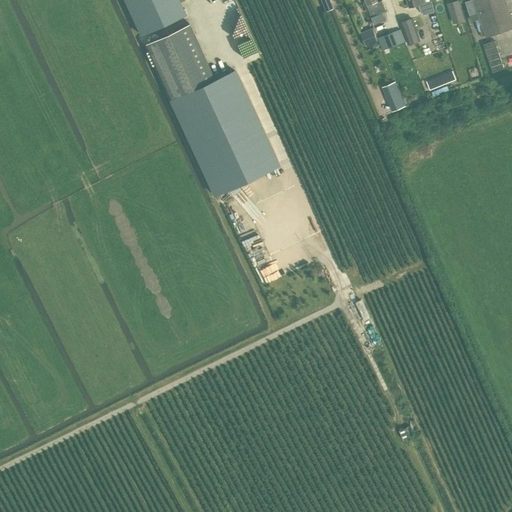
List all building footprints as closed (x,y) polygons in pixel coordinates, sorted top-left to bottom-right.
[(124,0),(141,34),(184,14),(177,0),(124,0)] [(430,0),(406,0),(409,7),(419,4),(423,15),(434,11),(430,0)] [(453,24),(465,20),(458,0),(456,0),(447,3),(453,24)] [(486,37),(511,28),(511,19),(505,0),(471,0),(465,2),(469,15),(477,12),(486,37)] [(371,17),(386,11),(382,1),(367,7),(371,17)] [(373,25),(385,20),(382,13),(370,18),(373,25)] [(415,27),(422,25),(419,16),(401,22),(408,44),(420,40),(415,27)] [(170,99),(214,79),(189,23),(145,43),(170,99)] [(373,28),(361,33),(366,46),(378,41),(373,28)] [(382,50),(405,41),(400,29),(378,38),(382,50)] [(495,41),(483,45),(493,73),(504,69),(495,41)] [(236,70),(172,99),(176,108),(216,194),(279,165),(238,75),(236,70)] [(456,79),(452,71),(426,81),(430,90),(456,79)] [(403,101),(398,88),(385,94),(390,106),(403,101)]
